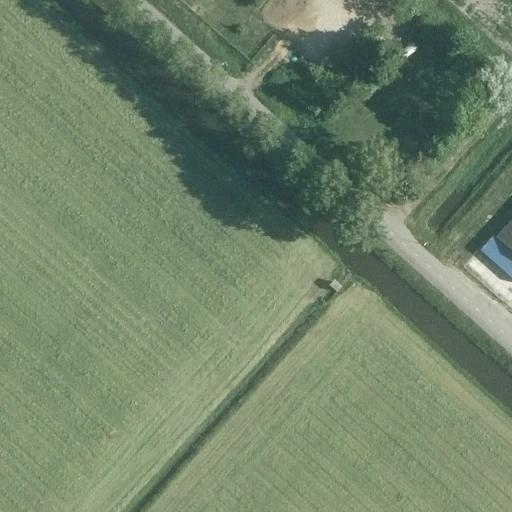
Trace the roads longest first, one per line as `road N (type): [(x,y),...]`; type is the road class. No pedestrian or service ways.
road 1 (unclassified): [(511,348),(118,0)]
road 2 (track): [(493,116),(381,236)]
